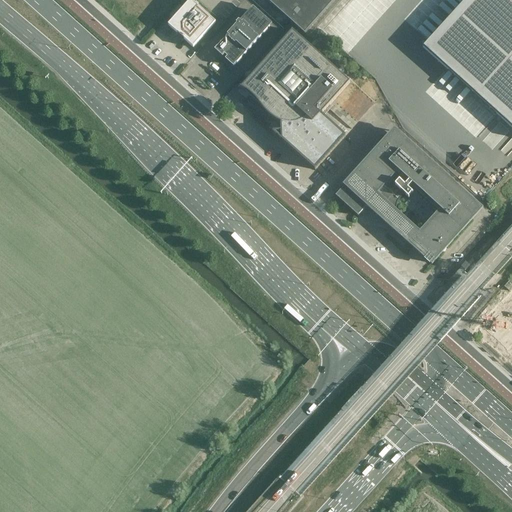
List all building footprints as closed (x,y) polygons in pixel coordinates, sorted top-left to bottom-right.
[(140,0),(140,1),(151,11),(160,0),(140,0)] [(326,0),(266,0),(304,34),(331,4),(326,0)] [(381,6),(387,11),(395,0),(372,0),(381,7),(381,6)] [(511,0),(466,0),(423,48),(511,127),(511,0)] [(193,48),(216,23),(190,1),(168,26),(177,34),(176,36),(182,41),(184,40),(193,48)] [(236,66),(270,28),(250,11),(216,49),(236,66)] [(321,115),(350,83),(293,31),(242,88),(241,88),(240,88),(244,90),(249,96),(242,104),(315,170),(345,137),(321,115)] [(396,149),(386,140),(360,170),(358,170),(357,171),(356,172),(356,174),(336,196),(358,217),(368,205),(395,211),(393,221),(394,221),(398,203),(404,195),(409,199),(413,194),(408,190),(411,187),(439,211),(410,244),(432,264),(442,252),(444,252),(445,251),(446,249),(446,248),(481,209),(404,140),(396,149)] [(461,269),(465,273),(470,267),(466,264),(461,269)] [(511,361),(511,293),(478,332),(511,361)]
